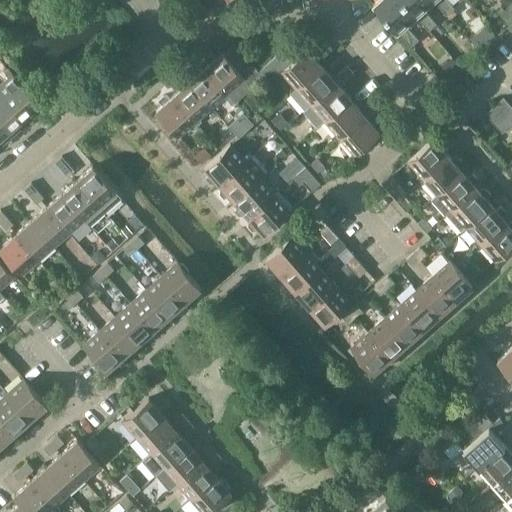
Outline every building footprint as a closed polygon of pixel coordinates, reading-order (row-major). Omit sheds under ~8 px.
[(415,15),(402,0),(377,0),(373,4),(396,31),(397,31),(410,46),(418,39),(405,24),(415,15)] [(402,0),(415,15),(428,30),(436,23),(423,8),(431,0),(433,0),(446,14),(454,7),(447,0),(402,0)] [(282,72),(296,88),(321,65),(306,48),(292,60),(286,54),(278,53),(258,70),(263,77),(272,69),(278,75),(282,72)] [(236,101),(263,77),(258,70),(254,66),(245,65),(239,71),(222,51),(215,58),(211,53),(206,57),(206,61),(208,64),(205,67),(233,99),(234,99),(236,101)] [(304,109),(307,107),(335,81),(321,65),(296,88),(290,92),(304,109)] [(347,65),(342,69),(348,76),(353,72),(347,65)] [(230,102),(233,99),(205,67),(201,70),(199,67),(195,66),(190,71),(195,76),(189,81),(211,106),(224,95),(230,102)] [(8,77),(0,84),(0,92),(22,118),(32,109),(36,114),(43,108),(8,69),(4,73),(8,77)] [(348,76),(342,69),(337,73),(343,81),(348,76)] [(198,118),(211,106),(189,81),(183,86),(178,81),(173,86),(173,90),(175,92),(172,95),(198,124),(201,121),(198,118)] [(313,107),(324,120),(349,98),(335,81),(307,107),(310,110),(313,107)] [(245,98),(256,111),(264,103),(253,91),(245,98)] [(0,123),(11,136),(17,131),(13,126),(22,118),(0,92),(0,123)] [(194,127),(198,124),(172,95),(169,98),(167,95),(163,95),(158,99),(162,104),(155,110),(178,136),(191,124),(194,127)] [(375,97),(370,101),(377,109),(382,105),(375,97)] [(511,106),(503,97),(494,105),(511,124),(511,122),(511,106)] [(332,136),(335,139),(364,114),(349,98),(324,120),(335,133),(332,136)] [(377,109),(370,101),(365,106),(372,113),(377,109)] [(511,124),(494,105),(485,113),(502,132),(511,124)] [(258,113),(251,118),(255,123),(261,117),(258,113)] [(364,114),(335,139),(338,143),(341,140),(353,153),(379,131),(364,114)] [(286,124),(278,115),(272,120),(280,129),(286,124)] [(0,137),(1,136),(5,141),(11,136),(0,123),(0,137)] [(416,177),(419,180),(448,155),(445,152),(448,149),(448,145),(444,140),(439,145),(433,138),(408,160),(420,174),(416,177)] [(217,180),(220,183),(252,155),(249,151),(242,158),(230,144),(204,166),(210,173),(206,177),(210,182),(214,182),(217,180)] [(210,154),(204,147),(194,155),(201,162),(210,154)] [(234,199),(259,177),(266,171),(252,155),(220,183),(223,187),(220,189),(220,193),(224,198),(229,194),(234,199)] [(426,181),(437,194),(462,171),(457,165),(462,161),(458,156),(454,156),(451,158),(448,155),(419,180),(422,184),(426,181)] [(55,162),(61,168),(67,163),(61,156),(55,162)] [(309,163),(317,172),(325,165),(317,156),(309,163)] [(67,163),(61,168),(67,175),(73,170),(67,163)] [(93,165),(76,179),(100,206),(116,191),(93,165)] [(296,174),(311,191),(320,183),(305,166),(296,174)] [(445,209),(448,213),(476,188),(474,184),(476,182),(477,178),(472,173),(467,177),(462,171),(437,194),(448,206),(445,209)] [(382,182),(398,200),(404,194),(389,176),(382,182)] [(245,212),(248,216),(273,193),(259,177),(234,199),(239,205),(234,209),(238,214),(242,215),(245,212)] [(76,179),(61,193),(84,219),(100,206),(76,179)] [(24,189),(30,195),(37,190),(31,183),(24,189)] [(461,230),(465,226),(491,204),(486,198),(491,194),(486,189),(482,188),(479,191),(476,188),(448,213),(446,214),(461,230)] [(37,190),(30,195),(36,202),(43,197),(37,190)] [(61,193),(46,206),(69,232),(84,219),(61,193)] [(273,193),(248,216),(251,219),(248,222),(248,225),(252,230),(257,226),(263,233),(288,211),(273,193)] [(412,202),(404,194),(398,200),(405,208),(412,202)] [(473,242),(476,245),(505,220),(502,217),(505,214),(505,210),(501,205),(496,210),(491,204),(465,226),(477,239),(473,242)] [(46,206),(31,219),(54,246),(69,232),(46,206)] [(6,217),(0,222),(6,229),(12,223),(6,217)] [(433,226),(425,217),(418,223),(426,232),(433,226)] [(31,219),(15,233),(38,259),(54,246),(31,219)] [(505,220),(476,245),(479,249),(483,246),(495,259),(511,244),(511,220),(511,221),(508,223),(505,220)] [(318,229),(324,236),(331,230),(325,223),(318,229)] [(281,274),(306,252),(312,247),(297,229),(266,257),(281,274)] [(331,230),(324,236),(331,243),(338,237),(331,230)] [(38,259),(15,233),(0,246),(0,248),(22,274),(38,259)] [(138,235),(130,241),(137,248),(144,242),(138,235)] [(329,249),(334,256),(345,246),(338,238),(331,244),(332,246),(329,249)] [(137,248),(130,241),(123,247),(130,254),(137,248)] [(449,251),(457,261),(465,255),(457,245),(449,251)] [(420,246),(413,252),(419,259),(426,253),(420,246)] [(281,274),(295,290),(320,268),(306,252),(281,274)] [(419,259),(413,252),(406,258),(412,265),(419,259)] [(347,261),(353,268),(360,262),(353,255),(347,261)] [(0,258),(0,287),(15,275),(0,258)] [(450,259),(433,274),(455,300),(472,285),(450,259)] [(107,261),(100,268),(107,275),(114,269),(107,261)] [(177,261),(161,275),(184,302),(200,287),(187,272),(189,270),(182,263),(180,265),(177,261)] [(360,262),(353,268),(359,275),(366,269),(360,262)] [(107,275),(100,268),(93,274),(99,281),(107,275)] [(295,290),(309,307),(335,284),(320,268),(295,290)] [(433,274),(416,288),(439,314),(455,300),(433,274)] [(161,275),(146,289),(169,315),(184,302),(161,275)] [(388,275),(381,281),(387,288),(394,282),(388,275)] [(387,288),(381,281),(374,287),(380,294),(387,288)] [(335,284),(309,307),(324,324),(345,305),(350,301),(335,284)] [(77,288),(69,295),(76,302),(83,295),(77,288)] [(416,288),(400,303),(422,328),(439,314),(416,288)] [(146,289),(130,302),(153,328),(169,315),(146,289)] [(76,302),(69,295),(62,301),(68,308),(76,302)] [(130,302),(115,316),(138,342),(153,328),(130,302)] [(356,303),(349,309),(354,316),(361,310),(356,303)] [(400,303),(384,317),(406,342),(422,328),(400,303)] [(354,316),(349,309),(341,315),(347,322),(354,316)] [(115,316),(100,329),(123,355),(138,342),(115,316)] [(384,317),(368,331),(390,357),(406,342),(384,317)] [(123,355),(100,329),(83,343),(106,370),(123,355)] [(390,357),(368,331),(351,346),(373,372),(390,357)] [(511,346),(497,359),(511,376),(511,346)] [(24,378),(7,392),(30,418),(47,404),(24,378)] [(7,392),(0,398),(0,414),(15,432),(30,418),(7,392)] [(122,421),(136,437),(162,414),(148,397),(122,421)] [(175,418),(181,425),(188,419),(182,412),(175,418)] [(455,439),(478,465),(503,443),(497,436),(501,432),(498,429),(505,423),(499,416),(492,422),(484,413),(475,422),(455,439)] [(0,414),(0,444),(15,432),(0,414)] [(136,437),(150,452),(176,429),(162,414),(136,437)] [(188,419),(181,425),(187,431),(194,426),(188,419)] [(150,452),(163,467),(189,444),(176,429),(150,452)] [(57,435),(51,441),(56,448),(63,442),(57,435)] [(86,442),(92,448),(99,442),(93,436),(86,442)] [(77,439),(61,453),(84,479),(100,465),(77,439)] [(56,448),(51,441),(44,447),(50,453),(56,448)] [(202,448),(208,455),(214,450),(208,443),(202,448)] [(478,465),(492,481),(511,463),(511,452),(503,443),(478,465)] [(163,467),(177,483),(203,460),(189,444),(163,467)] [(214,450),(208,455),(214,462),(221,456),(214,450)] [(61,453),(45,466),(69,492),(84,479),(61,453)] [(177,483),(190,498),(216,475),(203,460),(177,483)] [(27,462),(20,468),(26,475),(32,469),(27,462)] [(511,463),(492,481),(506,497),(511,492),(511,463)] [(45,466),(30,480),(53,506),(69,492),(45,466)] [(26,475),(20,468),(13,474),(19,480),(26,475)] [(216,475),(190,498),(202,511),(206,511),(208,511),(210,511),(217,506),(215,504),(231,491),(216,475)] [(14,494),(20,501),(21,501),(31,511),(46,511),(53,506),(30,480),(14,494)] [(119,501),(126,509),(133,502),(126,495),(119,501)] [(398,511),(385,497),(369,511),(398,511)] [(20,501),(8,511),(31,511),(21,501),(20,501)]
